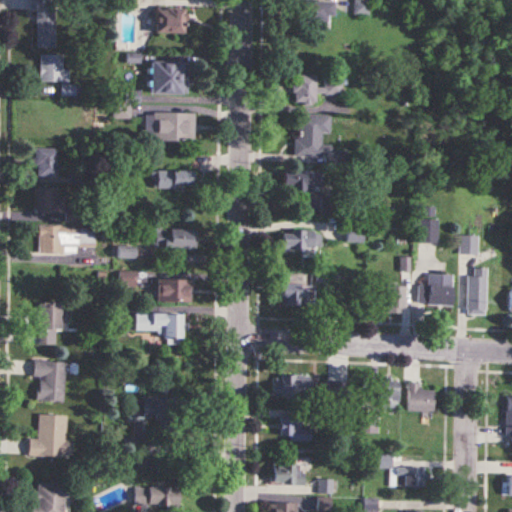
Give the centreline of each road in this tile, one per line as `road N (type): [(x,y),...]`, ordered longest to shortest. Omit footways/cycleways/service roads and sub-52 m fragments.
road 1 (residential): [(239,0),(235,511)]
road 2 (residential): [(511,347),(237,341)]
road 3 (residential): [(468,511),(469,345)]
